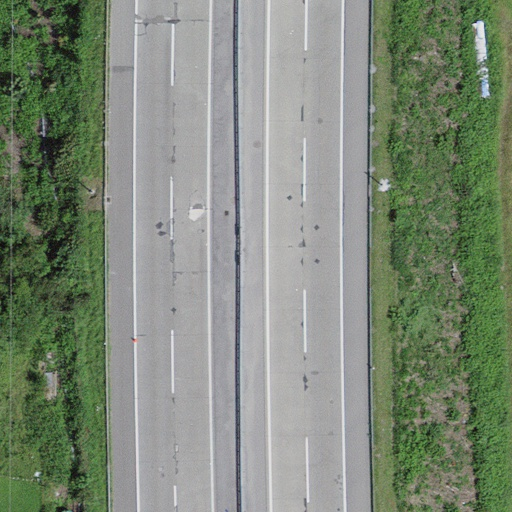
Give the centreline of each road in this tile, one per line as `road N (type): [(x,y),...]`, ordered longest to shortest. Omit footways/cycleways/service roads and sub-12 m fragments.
road 1 (motorway): [(173,0),(175,511)]
road 2 (motorway): [(308,511),(306,0)]
